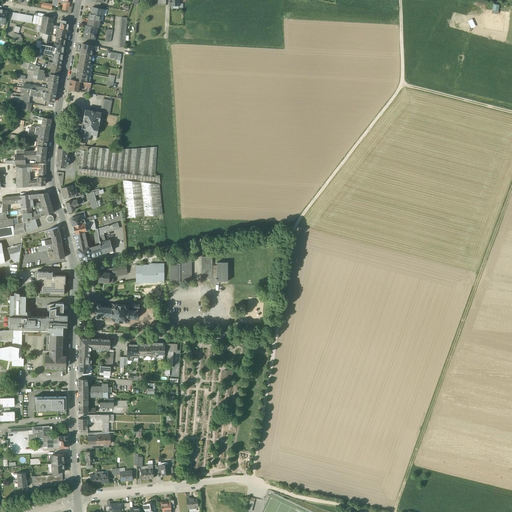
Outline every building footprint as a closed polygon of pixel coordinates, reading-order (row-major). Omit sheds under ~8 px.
[(94,7),(92,7),(91,13),(101,15),(102,15),(103,9),(100,8),(94,7)] [(33,16),(16,13),(15,19),(32,22),(33,16)] [(91,13),(90,13),(88,19),(100,21),(101,15),(91,13)] [(54,18),(43,16),(43,17),(40,17),(39,21),(38,25),(41,26),(42,26),(41,27),(45,27),(52,28),(53,25),(54,18)] [(100,21),(88,19),(87,25),(97,27),(98,27),(100,21)] [(66,21),(61,20),(60,26),(59,29),(67,31),(69,25),(68,24),(66,23),(66,21)] [(87,25),(86,25),(85,31),(96,33),(97,27),(87,25)] [(52,28),(45,27),(41,27),(41,32),(44,33),(47,34),(50,34),(51,35),(52,28)] [(67,31),(59,29),(58,29),(56,37),(66,39),(67,31)] [(96,33),(85,31),(83,38),(95,40),(96,33)] [(12,39),(21,42),(23,39),(20,37),(20,35),(14,33),(12,39)] [(66,39),(56,37),(54,44),(65,46),(66,39)] [(48,43),(42,41),(40,48),(42,48),(45,49),(46,45),(47,45),(48,43)] [(94,46),(82,43),(81,53),(91,55),(92,55),(94,46)] [(65,46),(54,44),(53,47),(52,46),(51,50),(63,53),(65,46)] [(51,50),(48,50),(48,54),(52,55),(52,53),(55,53),(53,59),(62,60),(63,53),(51,50)] [(91,55),(81,53),(79,62),(90,64),(91,55)] [(90,64),(79,62),(77,71),(88,73),(90,64)] [(52,67),(51,66),(51,68),(50,74),(59,75),(61,68),(52,67)] [(88,73),(77,71),(75,80),(81,81),(86,82),(88,73)] [(59,75),(50,74),(49,78),(49,81),(48,86),(57,87),(59,75)] [(75,80),(71,79),(69,89),(79,91),(80,85),(81,81),(75,80)] [(57,87),(48,86),(48,90),(46,89),(46,88),(38,86),(37,86),(36,85),(34,85),(33,86),(31,85),(30,84),(28,84),(27,85),(24,84),(23,88),(31,89),(56,94),(57,87)] [(56,94),(31,89),(30,95),(41,97),(42,96),(43,93),(45,94),(45,98),(44,100),(55,102),(56,94)] [(81,132),(79,140),(88,141),(89,136),(90,136),(90,137),(96,138),(97,135),(99,126),(99,125),(101,113),(105,113),(109,114),(112,101),(107,100),(103,99),(101,108),(92,107),(91,110),(85,109),(83,119),(82,118),(82,123),(81,132)] [(25,103),(23,102),(22,110),(31,111),(32,104),(25,103)] [(52,119),(43,117),(42,120),(42,124),(50,126),(52,119)] [(50,126),(42,124),(41,128),(40,131),(49,132),(50,126)] [(48,137),(39,135),(39,138),(38,138),(38,142),(38,145),(47,146),(48,137)] [(47,146),(38,145),(37,150),(37,154),(46,155),(47,146)] [(157,147),(118,150),(89,146),(88,151),(82,150),(80,150),(78,168),(155,177),(155,176),(157,147)] [(68,149),(58,148),(57,156),(67,157),(68,149)] [(24,155),(15,155),(16,163),(26,163),(25,158),(24,158),(24,155)] [(67,157),(57,156),(56,166),(66,167),(66,165),(66,161),(67,158),(67,157)] [(32,164),(26,163),(26,166),(22,166),(22,168),(21,168),(21,173),(23,173),(23,170),(29,170),(32,170),(32,164)] [(155,177),(78,168),(77,174),(123,180),(159,184),(160,184),(159,175),(155,176),(155,177)] [(21,173),(17,173),(17,175),(16,175),(16,187),(28,186),(29,181),(29,173),(23,173),(21,173)] [(38,180),(32,181),(32,186),(44,185),(45,183),(45,177),(38,177),(38,180)] [(159,184),(123,180),(126,218),(162,215),(159,184)] [(72,185),(61,188),(64,197),(69,196),(75,194),(74,190),(73,190),(72,185)] [(48,192),(38,193),(40,198),(42,205),(51,203),(48,193),(48,192)] [(95,195),(94,192),(88,193),(92,208),(98,206),(100,206),(100,200),(96,201),(96,200),(95,195)] [(29,194),(21,195),(21,202),(21,204),(21,205),(22,209),(31,207),(31,204),(30,199),(30,198),(29,194)] [(21,195),(8,197),(9,199),(9,202),(8,203),(8,204),(21,202),(21,195)] [(75,200),(66,203),(68,212),(76,209),(75,206),(84,203),(83,198),(83,197),(75,200)] [(51,203),(42,205),(43,208),(44,211),(44,213),(45,215),(54,213),(51,203)] [(31,207),(22,209),(23,217),(23,222),(25,222),(32,219),(32,215),(32,212),(31,207)] [(6,212),(2,212),(2,213),(2,214),(0,213),(0,237),(14,235),(15,235),(14,235),(13,218),(7,219),(6,212)] [(76,216),(74,217),(73,217),(72,217),(71,219),(72,226),(85,222),(84,219),(82,219),(80,215),(76,216)] [(23,217),(13,218),(14,235),(15,235),(24,232),(23,230),(25,222),(23,222),(23,217)] [(32,219),(25,222),(23,230),(24,232),(38,228),(35,218),(32,219)] [(85,222),(72,226),(74,234),(85,232),(93,230),(96,229),(94,219),(90,220),(85,222)] [(108,226),(97,229),(100,244),(104,243),(103,241),(106,241),(103,232),(106,231),(107,232),(110,231),(108,226)] [(58,227),(47,230),(49,237),(51,236),(60,234),(58,227)] [(96,245),(89,247),(89,246),(88,246),(85,232),(74,234),(77,249),(80,260),(91,258),(91,257),(103,253),(100,244),(96,245)] [(60,234),(51,236),(52,239),(53,243),(62,241),(60,234)] [(106,241),(103,241),(104,243),(100,244),(103,253),(113,250),(110,242),(111,242),(111,241),(111,239),(106,241)] [(53,243),(52,243),(55,259),(65,257),(62,241),(53,243)] [(52,243),(47,244),(47,245),(46,245),(47,250),(50,260),(55,259),(52,243)] [(21,244),(7,248),(9,254),(20,251),(21,244)] [(228,262),(216,262),(216,263),(217,263),(217,266),(212,266),(212,257),(201,257),(201,278),(210,278),(210,284),(219,284),(219,281),(228,281),(227,281),(227,263),(228,263),(228,262)] [(180,263),(170,263),(170,283),(180,283),(180,281),(187,281),(187,280),(191,280),(191,260),(183,260),(183,263),(180,263)] [(164,264),(152,264),(152,265),(150,265),(142,265),(142,266),(136,266),(136,282),(151,282),(151,281),(164,281),(164,264)] [(36,272),(36,281),(41,281),(41,292),(48,292),(48,294),(65,295),(65,287),(65,276),(53,276),(53,273),(53,272),(36,272)] [(110,273),(99,272),(98,282),(109,283),(109,277),(110,273)] [(64,303),(56,303),(47,305),(48,313),(50,314),(49,316),(46,316),(46,317),(28,316),(27,311),(26,311),(26,296),(20,295),(20,293),(14,292),(14,295),(10,295),(10,315),(11,315),(10,316),(10,317),(9,317),(9,328),(12,328),(12,330),(9,330),(3,330),(3,331),(0,330),(0,339),(2,340),(4,340),(6,340),(9,340),(11,339),(12,339),(12,346),(11,346),(0,347),(0,357),(10,360),(12,360),(12,366),(23,366),(24,358),(21,358),(21,355),(23,354),(23,352),(21,352),(22,329),(24,329),(24,330),(40,330),(52,331),(51,338),(50,338),(50,343),(51,343),(51,352),(45,352),(45,367),(66,368),(66,356),(65,356),(66,355),(62,355),(61,355),(61,348),(62,348),(62,343),(63,343),(63,338),(62,338),(62,334),(63,334),(63,326),(67,326),(67,325),(67,322),(68,321),(67,321),(68,314),(65,314),(62,314),(62,312),(64,312),(64,309),(66,308),(66,306),(64,306),(64,303)] [(128,305),(125,305),(126,304),(125,304),(125,305),(117,304),(116,303),(116,304),(113,304),(112,303),(112,304),(112,307),(111,307),(110,307),(111,307),(109,307),(109,306),(108,306),(108,307),(105,307),(105,306),(104,306),(104,307),(101,307),(101,305),(101,304),(101,303),(100,303),(98,303),(97,303),(96,303),(96,304),(97,304),(96,306),(95,306),(95,307),(96,307),(96,309),(95,312),(95,314),(94,314),(95,315),(96,315),(95,317),(95,318),(96,318),(98,318),(99,319),(104,320),(104,316),(107,316),(107,317),(108,317),(108,316),(110,316),(110,317),(111,317),(111,320),(110,320),(110,321),(111,320),(114,321),(114,322),(115,321),(123,322),(123,323),(124,323),(124,322),(127,322),(127,323),(128,322),(127,322),(128,318),(128,319),(129,318),(131,318),(131,320),(132,320),(132,319),(134,319),(135,320),(136,320),(135,319),(137,317),(138,317),(139,317),(138,316),(138,313),(139,313),(139,312),(138,313),(136,311),(137,309),(137,310),(137,309),(139,309),(140,304),(133,303),(132,306),(129,306),(130,305),(129,305),(128,305)] [(160,327),(161,322),(156,325),(150,331),(155,330),(160,327)] [(90,338),(80,337),(79,347),(79,364),(89,365),(90,365),(91,351),(89,350),(91,349),(96,349),(97,351),(101,351),(101,352),(105,351),(105,349),(111,349),(111,338),(90,338)] [(164,343),(161,343),(151,342),(151,343),(151,356),(157,357),(157,356),(164,356),(164,351),(164,344),(164,343)] [(151,343),(139,343),(139,344),(138,357),(144,357),(145,357),(151,357),(151,356),(151,343)] [(139,344),(127,344),(127,357),(138,358),(138,357),(139,344)] [(110,367),(101,366),(100,374),(110,375),(110,367)] [(232,371),(224,370),(223,379),(227,379),(227,380),(231,380),(232,371)] [(88,379),(78,379),(78,392),(88,392),(88,387),(88,379)] [(105,384),(102,384),(102,386),(92,386),(92,387),(88,387),(88,392),(108,392),(108,387),(108,384),(105,384)] [(88,392),(78,392),(78,406),(88,406),(88,400),(88,396),(88,392)] [(66,397),(34,397),(34,408),(40,408),(40,410),(47,410),(47,408),(57,408),(57,412),(61,412),(61,410),(66,409),(66,397)] [(14,398),(0,398),(0,401),(0,403),(3,403),(3,406),(4,406),(10,406),(14,406),(14,398)] [(4,412),(3,412),(3,415),(0,415),(1,420),(15,420),(14,412),(10,412),(4,412)] [(87,418),(78,419),(79,429),(88,429),(87,420),(87,418)] [(109,435),(96,436),(96,444),(103,444),(109,444),(109,435)] [(68,436),(59,437),(59,448),(68,448),(68,447),(68,443),(68,436)] [(96,436),(87,436),(88,444),(96,444),(96,436)] [(50,437),(47,437),(47,442),(47,446),(47,448),(59,448),(59,437),(50,437)] [(91,451),(85,452),(86,462),(95,462),(94,452),(94,451),(91,451)] [(64,454),(59,454),(58,454),(52,455),(52,463),(64,463),(64,454)] [(64,463),(52,463),(52,472),(62,471),(64,471),(64,463)] [(164,464),(161,465),(161,470),(162,475),(170,474),(169,464),(168,464),(168,465),(165,466),(164,464)] [(149,478),(148,469),(141,470),(142,479),(149,478)] [(120,472),(120,474),(121,481),(133,480),(132,472),(125,473),(125,471),(120,472)] [(99,474),(90,475),(91,484),(100,483),(99,474)] [(108,474),(99,474),(100,483),(109,483),(108,474)] [(197,497),(187,499),(188,508),(196,508),(195,505),(197,505),(197,497)] [(248,497),(245,511),(248,511),(250,505),(253,506),(255,499),(248,497)] [(155,511),(154,502),(150,503),(150,504),(147,504),(145,504),(146,511),(147,511),(148,511),(147,511),(155,511)] [(170,502),(160,503),(161,508),(162,508),(162,511),(171,511),(171,508),(170,502)] [(123,503),(110,504),(110,508),(109,511),(123,511),(123,510),(123,503)]
